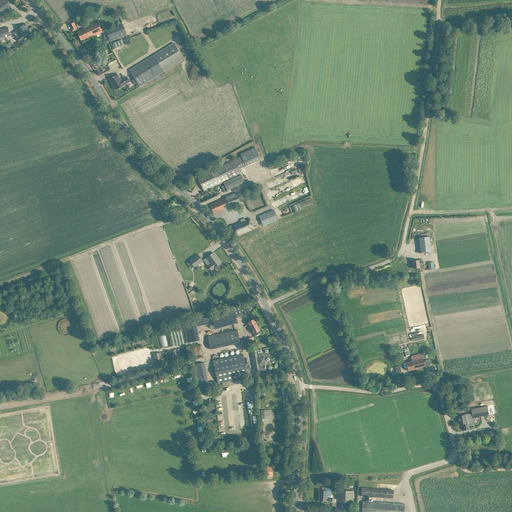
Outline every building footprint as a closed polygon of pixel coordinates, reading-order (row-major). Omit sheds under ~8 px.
[(0,0),(0,17),(12,9),(6,0),(0,0)] [(123,10),(125,15),(134,12),(132,7),(123,10)] [(81,41),(93,35),(94,36),(102,32),(98,21),(85,27),(85,29),(77,32),(81,41)] [(72,31),(77,29),(74,23),(69,25),(72,31)] [(20,27),(17,29),(22,35),(17,39),(19,42),(30,34),(24,25),(21,27),(20,27)] [(110,41),(127,34),(123,25),(106,31),(107,35),(104,36),(106,42),(110,40),(110,41)] [(8,27),(0,29),(0,38),(10,36),(8,27)] [(164,32),(154,37),(160,47),(176,37),(171,29),(165,32),(164,32)] [(142,42),(146,49),(153,45),(150,38),(142,42)] [(136,46),(117,57),(123,67),(142,57),(137,48),(142,45),(139,40),(134,43),(136,46)] [(140,86),(184,59),(174,43),(130,70),(140,86)] [(116,90),(126,84),(130,81),(127,77),(121,81),(117,74),(109,79),(110,79),(113,84),(116,90)] [(197,177),(204,191),(223,182),(227,190),(245,182),(239,169),(261,159),(255,147),(240,154),(241,156),(197,177)] [(293,168),(280,174),(282,177),(294,171),(293,168)] [(214,214),(231,207),(230,206),(241,202),(237,193),(225,197),(226,198),(209,205),(214,214)] [(263,226),(278,220),(274,210),(259,216),(263,226)] [(254,228),(253,225),(252,226),(250,222),(251,222),(250,219),(245,221),(245,219),(240,220),(241,223),(234,226),(235,229),(232,231),(234,236),(254,228)] [(420,253),(431,251),(429,236),(418,238),(420,253)] [(221,263),(217,257),(217,258),(216,257),(216,256),(214,253),(211,255),(211,254),(210,255),(207,258),(211,263),(208,266),(211,270),(215,267),(216,269),(222,265),(220,263),(221,263)] [(190,261),(194,267),(203,261),(198,255),(190,261)] [(420,261),(419,261),(419,260),(412,261),(413,268),(420,268),(420,269),(424,269),(423,259),(420,260),(420,261)] [(213,320),(215,329),(238,323),(236,318),(243,315),(240,306),(226,310),(227,316),(213,320)] [(209,324),(208,317),(195,320),(197,327),(209,324)] [(248,322),(255,336),(261,333),(254,319),(248,322)] [(197,327),(195,320),(184,322),(189,343),(200,340),(197,327)] [(235,331),(229,332),(231,342),(239,341),(237,330),(235,331)] [(231,342),(229,332),(208,337),(210,349),(240,343),(239,341),(231,342)] [(511,342),(488,344),(489,347),(492,347),(492,349),(505,348),(506,356),(511,354),(511,342)] [(264,362),(263,358),(264,357),(263,357),(263,355),(262,355),(261,349),(254,350),(254,352),(252,353),(255,370),(260,369),(260,371),(258,371),(266,370),(265,368),(266,368),(265,367),(264,363),(265,363),(265,362),(264,362)] [(402,358),(410,356),(408,350),(400,353),(402,358)] [(243,354),(213,360),(218,383),(248,377),(247,373),(247,371),(246,370),(248,369),(248,366),(246,367),(245,363),(243,354)] [(430,365),(429,360),(424,361),(422,354),(411,357),(412,361),(406,363),(408,371),(425,366),(430,365)] [(193,365),(198,386),(209,384),(204,362),(193,365)] [(471,409),(473,418),(489,415),(487,406),(471,409)] [(469,418),(469,414),(458,416),(460,424),(462,424),(463,430),(469,429),(468,422),(466,423),(465,419),(469,418)] [(332,498),(327,497),(327,495),(330,496),(330,492),(330,491),(330,490),(330,489),(329,489),(328,488),(325,488),(325,491),(320,490),(320,491),(320,497),(319,497),(319,501),(332,502),(332,498)] [(393,498),(393,490),(362,488),(361,496),(393,498)] [(353,503),(354,491),(338,490),(337,502),(353,503)] [(362,511),(404,511),(405,504),(363,501),(362,511)]
